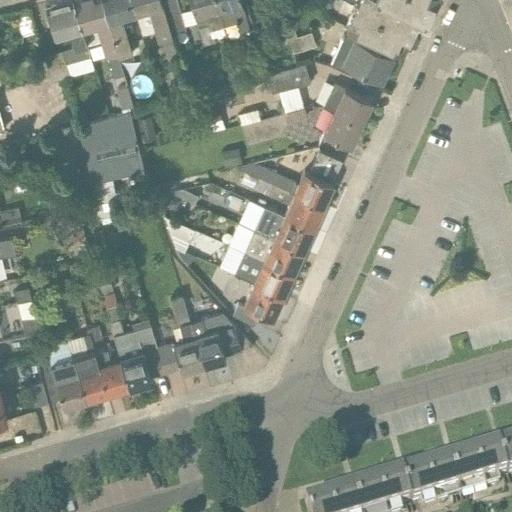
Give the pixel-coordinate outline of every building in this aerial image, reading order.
[(94,70),(81,28),(73,0),(53,0),(45,3),(55,36),(58,50),(43,54),(49,81),(94,70)] [(123,75),(120,64),(122,63),(102,0),(73,0),(81,28),(95,23),(105,57),(108,57),(114,77),(123,75)] [(121,15),(135,11),(132,0),(102,0),(122,63),(134,60),(121,15)] [(173,38),(171,33),(161,0),(132,0),(135,11),(136,11),(148,7),(154,30),(158,42),(173,38)] [(161,0),(171,33),(186,29),(184,25),(180,11),(176,0),(161,0)] [(208,24),(221,20),(215,0),(191,0),(194,8),(180,11),(184,25),(197,20),(204,43),(215,40),(212,31),(210,31),(208,24)] [(240,33),(250,30),(241,0),(215,0),(221,20),(235,16),(240,33)] [(290,12),(296,0),(295,0),(286,0),(282,8),(290,12)] [(349,17),(345,25),(403,50),(405,45),(410,48),(426,13),(396,0),(357,0),(350,17),(349,17)] [(396,0),(426,13),(431,0),(396,0)] [(286,33),(289,39),(296,36),(294,30),(286,33)] [(316,45),(312,34),(311,31),(296,36),(289,39),(293,53),(316,45)] [(331,64),(342,70),(361,78),(361,77),(357,75),(360,69),(381,78),(385,68),(381,66),(387,53),(344,34),(331,64)] [(272,92),(310,82),(305,62),(298,64),(298,65),(267,74),(272,92)] [(334,110),(361,122),(371,99),(334,82),(323,104),(334,110)] [(303,107),(285,111),(242,123),(248,144),(279,136),(287,122),(308,116),(305,106),(303,107)] [(200,134),(224,127),(222,118),(219,107),(213,108),(194,114),(200,134)] [(144,168),(130,109),(78,121),(92,180),(144,168)] [(334,110),(323,132),(350,145),(361,122),(334,110)] [(156,138),(150,115),(135,119),(140,142),(156,138)] [(242,162),(238,146),(221,151),(225,166),(242,162)] [(298,183),(297,183),(293,192),(323,205),(333,183),(332,182),(342,160),(319,150),(310,172),(304,169),(298,183)] [(258,176),(272,182),(277,171),(264,165),(256,161),(235,166),(258,176)] [(253,187),(257,178),(245,172),(241,182),(253,187)] [(283,214),(313,228),(323,205),(293,192),(272,182),(258,176),(254,187),(267,193),(289,202),(283,214)] [(198,195),(182,188),(169,191),(194,203),(198,195)] [(176,210),(181,198),(169,193),(164,205),(176,210)] [(273,237),(303,250),(313,228),(283,214),(264,205),(254,228),(273,237)] [(187,240),(193,229),(164,216),(163,217),(168,232),(187,240)] [(254,228),(244,251),(293,273),(303,250),(273,237),(254,228)] [(0,255),(15,252),(11,236),(0,239),(0,255)] [(185,265),(193,256),(182,252),(174,248),(172,249),(177,257),(185,265)] [(254,282),(253,282),(283,295),(293,273),(244,251),(234,272),(254,282)] [(75,277),(93,272),(90,259),(72,264),(75,277)] [(113,289),(108,272),(97,275),(101,292),(113,289)] [(253,282),(243,305),(272,319),(283,295),(253,282)] [(18,302),(32,298),(28,287),(15,290),(18,302)] [(77,298),(74,289),(52,295),(55,305),(77,298)] [(120,357),(129,387),(151,380),(150,376),(166,371),(157,345),(151,323),(134,328),(124,331),(114,292),(103,295),(120,357)] [(181,371),(204,364),(199,347),(193,329),(190,320),(189,320),(182,294),(172,297),(183,338),(157,345),(166,371),(180,367),(181,371)] [(32,298),(18,302),(26,336),(37,333),(35,309),(32,298)] [(199,347),(204,364),(226,357),(225,354),(241,349),(233,324),(222,311),(190,320),(193,329),(199,347)] [(88,326),(90,333),(92,341),(103,338),(99,323),(88,326)] [(253,345),(233,324),(235,330),(241,349),(253,345)] [(73,356),(85,400),(107,393),(95,352),(90,333),(69,339),(74,356),(73,356)] [(95,352),(107,393),(129,387),(120,357),(111,359),(108,348),(95,352)] [(63,406),(85,400),(73,356),(50,363),(63,406)] [(42,381),(29,385),(35,406),(47,402),(42,381)] [(511,441),(498,446),(507,475),(511,473),(511,441)] [(497,478),(507,475),(498,446),(449,460),(460,495),(499,484),(497,478)] [(422,506),(460,495),(449,460),(401,475),(409,504),(420,500),(422,506)] [(401,511),(400,506),(409,504),(401,475),(352,489),(359,511),(401,511)] [(359,511),(352,489),(304,503),(306,511),(359,511)]
